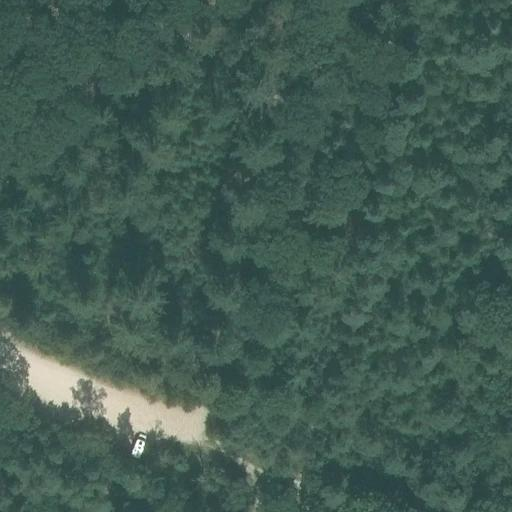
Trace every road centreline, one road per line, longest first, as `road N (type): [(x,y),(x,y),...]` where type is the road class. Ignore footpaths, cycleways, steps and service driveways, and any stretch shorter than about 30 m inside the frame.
road 1 (track): [(256,477),(0,366)]
road 2 (track): [(248,511),(256,477),(337,511)]
road 3 (tertiary): [(0,75),(95,0)]
